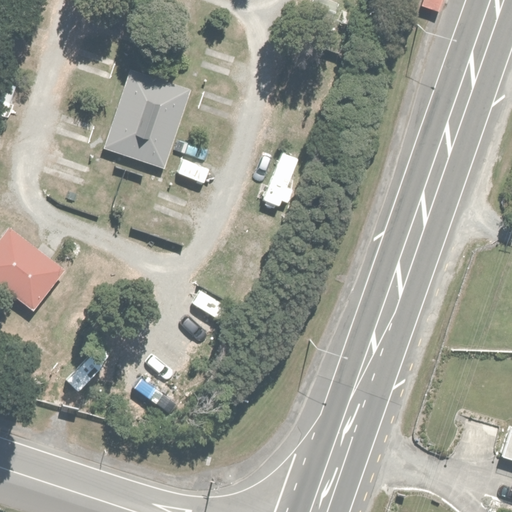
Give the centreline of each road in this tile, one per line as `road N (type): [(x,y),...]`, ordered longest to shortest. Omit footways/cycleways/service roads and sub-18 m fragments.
road 1 (primary): [(318,511),(496,0)]
road 2 (residential): [(134,511),(0,467)]
